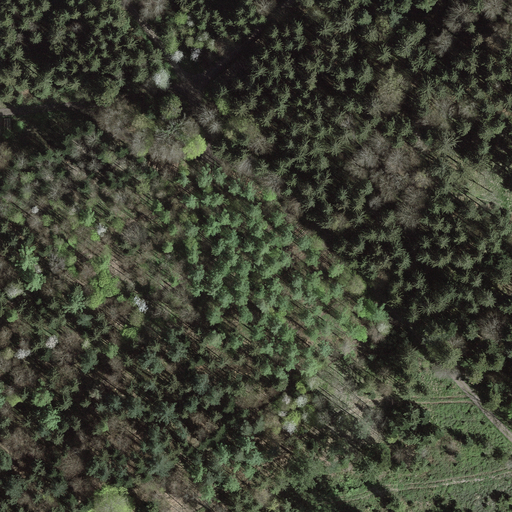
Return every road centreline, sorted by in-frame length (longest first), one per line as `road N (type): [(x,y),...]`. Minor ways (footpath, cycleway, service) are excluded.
road 1 (track): [(191,87),(213,154),(274,181),(511,438)]
road 2 (track): [(0,113),(191,87)]
road 3 (track): [(78,106),(158,149),(213,154)]
road 4 (track): [(191,87),(292,0)]
